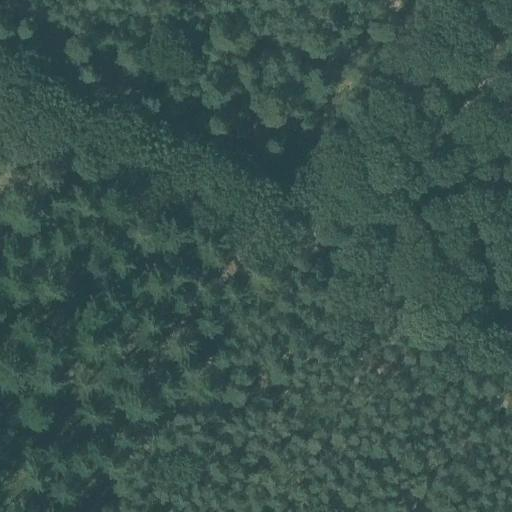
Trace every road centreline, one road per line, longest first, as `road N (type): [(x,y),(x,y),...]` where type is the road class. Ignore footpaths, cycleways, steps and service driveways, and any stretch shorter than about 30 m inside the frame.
road 1 (track): [(92,511),(478,0)]
road 2 (track): [(511,336),(0,87)]
